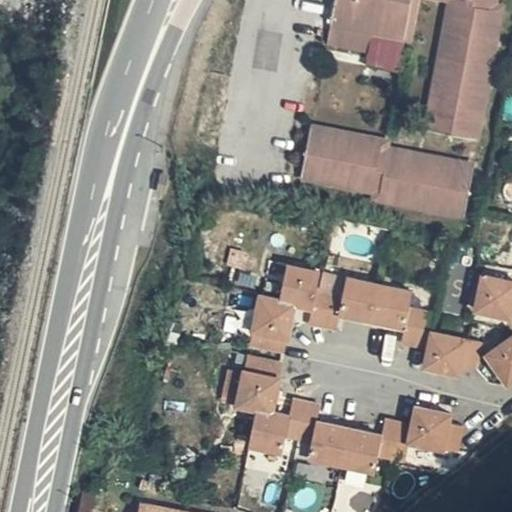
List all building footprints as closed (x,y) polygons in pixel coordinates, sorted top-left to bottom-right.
[(337,0),(333,20),(357,26),(406,36),(413,0),(337,0)] [(503,6),(499,4),(483,0),(454,0),(454,2),(502,13),(503,6)] [(495,48),(502,13),(454,2),(446,41),(426,128),(475,139),(495,48)] [(301,172),(372,187),(382,139),(375,137),(311,124),(301,172)] [(372,187),(377,189),(381,188),(389,149),(390,142),(382,139),(372,187)] [(409,194),(408,204),(464,215),(473,167),(413,154),(389,149),(381,188),(409,194)] [(375,196),(408,204),(409,194),(381,188),(377,189),(375,196)] [(321,328),(329,289),(320,287),(317,286),(320,272),(286,265),(278,298),(258,293),(247,341),(282,350),(292,303),(311,307),(309,325),(321,328)] [(344,292),(346,278),(323,273),(320,287),(329,289),(344,292)] [(511,314),(511,280),(487,274),(480,309),(511,318),(511,314)] [(341,314),(373,321),(380,286),(346,278),(344,292),(329,289),(321,328),(335,331),(341,314)] [(401,348),(418,351),(425,312),(409,309),(412,293),(380,286),(373,321),(405,328),(401,348)] [(425,312),(418,351),(437,322),(438,316),(425,312)] [(437,322),(418,351),(430,354),(435,335),(437,322)] [(435,335),(430,354),(426,370),(464,379),(466,371),(478,374),(484,346),(435,335)] [(511,342),(492,359),(511,383),(511,342)] [(255,412),(268,415),(278,368),(244,360),(233,407),(255,412)] [(234,403),(238,371),(226,369),(222,401),(234,403)] [(296,440),(305,404),(291,402),(287,419),(268,415),(255,412),(247,448),(279,454),(285,438),(296,440)] [(348,433),(315,426),(319,407),(305,404),(296,440),(310,443),(307,460),(339,467),(340,467),(348,433)] [(414,429),(411,446),(460,457),(466,430),(450,426),(451,418),(419,412),(414,429)] [(378,458),(383,460),(384,460),(391,424),(386,422),(385,424),(381,440),(348,433),(340,467),(374,475),(378,458)] [(400,426),(391,424),(384,460),(392,462),(400,426)] [(414,429),(400,426),(392,462),(406,465),(411,446),(414,429)] [(296,440),(285,438),(279,454),(293,457),(296,440)] [(310,443),(296,440),(293,457),(307,460),(310,443)] [(103,490),(88,486),(86,493),(102,496),(103,490)] [(86,493),(83,511),(89,511),(99,511),(102,496),(86,493)]
